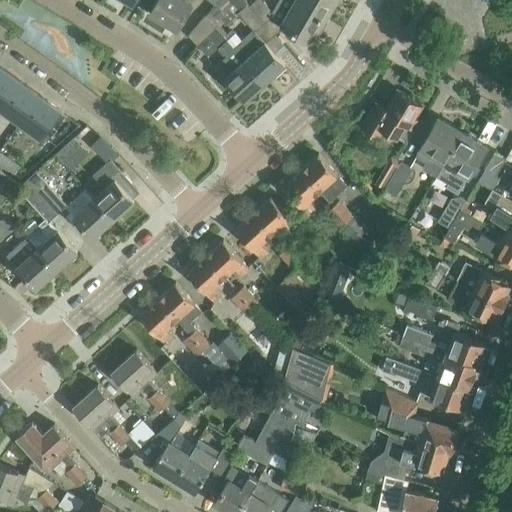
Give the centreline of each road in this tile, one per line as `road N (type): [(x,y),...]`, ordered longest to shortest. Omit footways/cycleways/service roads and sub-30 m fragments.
road 1 (residential): [(198,212),(114,123),(0,37)]
road 2 (residential): [(252,163),(162,66),(55,0)]
road 3 (unclassified): [(23,369),(106,466),(180,511)]
road 4 (residential): [(42,351),(198,212)]
road 5 (residential): [(252,163),(346,81),(381,23)]
road 6 (unclassified): [(457,511),(511,331)]
road 7 (residential): [(511,101),(381,23)]
